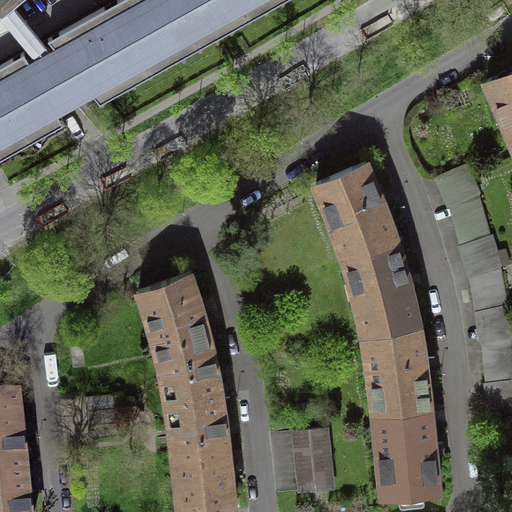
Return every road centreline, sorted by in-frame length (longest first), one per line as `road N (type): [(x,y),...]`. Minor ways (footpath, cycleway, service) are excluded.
road 1 (residential): [(399,0),(0,231)]
road 2 (residential): [(379,113),(433,245),(470,511)]
road 3 (residential): [(194,224),(221,271),(244,355),(264,511)]
road 4 (residential): [(194,224),(379,113)]
road 5 (residential): [(17,332),(194,224)]
road 6 (residential): [(17,332),(42,376),(58,511)]
road 7 (residential): [(379,113),(511,33)]
